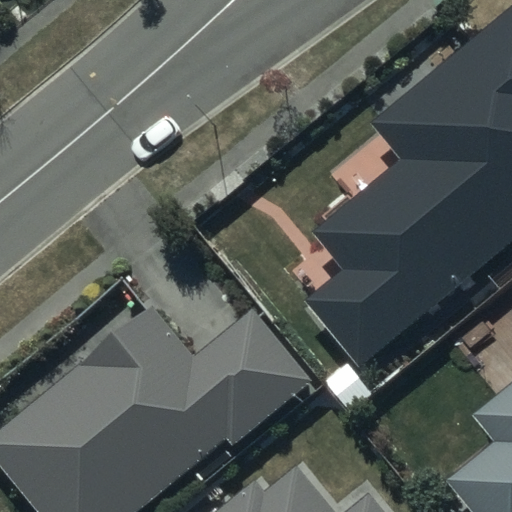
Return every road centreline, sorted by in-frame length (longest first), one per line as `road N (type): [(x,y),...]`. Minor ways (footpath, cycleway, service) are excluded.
road 1 (residential): [(172,56),(0,198)]
road 2 (residential): [(313,0),(172,56)]
